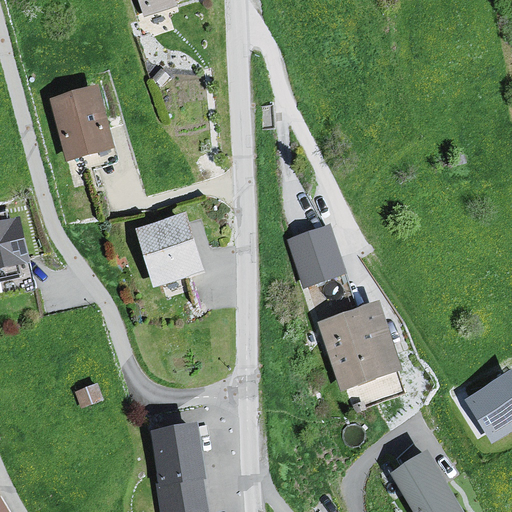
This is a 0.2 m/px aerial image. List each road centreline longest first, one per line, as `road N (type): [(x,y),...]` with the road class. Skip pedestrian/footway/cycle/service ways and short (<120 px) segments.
road 1 (residential): [(0,32),(51,220),(100,293),(130,370),(165,395),(247,393)]
road 2 (unclassified): [(247,393),(237,0)]
